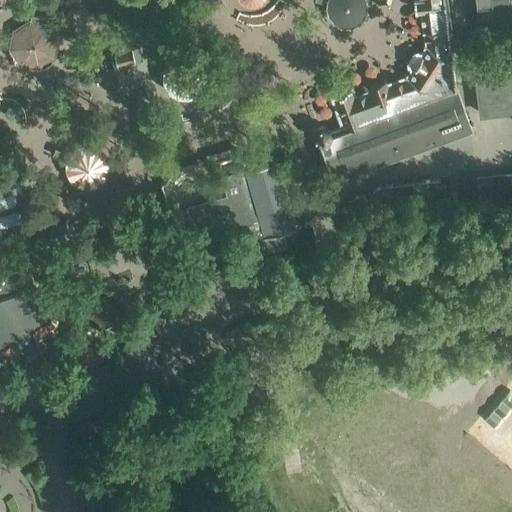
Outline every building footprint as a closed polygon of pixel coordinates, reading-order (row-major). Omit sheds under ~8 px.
[(312,135),(317,137),(321,149),(329,171),(332,179),(470,128),(455,86),(443,0),(413,0),(415,9),(420,8),(424,43),(419,51),(416,49),(412,52),(407,60),(406,66),(408,67),(403,74),(387,80),(385,74),(362,83),(365,91),(352,95),(349,87),(330,94),(340,121),(333,124),(332,119),(323,122),(319,121),(314,122),(311,125),(310,130),(312,135)] [(354,28),(371,0),(370,0),(327,0),(322,9),(354,28)] [(511,0),(474,0),(478,31),(511,26),(511,58),(474,64),(476,78),(481,113),(490,112),(505,110),(511,108),(511,0)] [(18,62),(19,64),(38,68),(42,65),(43,66),(52,61),(51,60),(55,57),(59,38),(48,22),(47,21),(48,17),(31,14),(30,18),(29,18),(13,28),(8,48),(10,49),(9,50),(14,57),(17,63),(18,62)] [(140,46),(114,51),(117,65),(143,59),(140,46)] [(172,51),(159,82),(195,97),(208,66),(172,51)] [(139,107),(137,107),(140,119),(151,116),(149,104),(143,106),(143,104),(139,105),(139,107)] [(65,143),(66,182),(106,181),(105,141),(65,143)] [(202,153),(204,160),(241,150),(239,143),(202,153)] [(329,171),(321,149),(317,151),(324,172),(329,171)] [(284,187),(276,159),(245,167),(221,174),(226,193),(186,204),(187,207),(179,209),(174,210),(180,230),(184,247),(199,242),(236,232),(243,256),(286,244),(282,230),(295,226),(291,213),(284,187)] [(5,177),(0,176),(0,225),(2,233),(20,224),(17,216),(21,212),(19,205),(14,203),(13,199),(16,194),(13,188),(8,186),(5,177)] [(0,348),(14,339),(20,348),(36,336),(32,328),(51,315),(32,287),(35,286),(25,252),(10,257),(9,253),(8,249),(0,251),(0,348)] [(118,311),(93,290),(80,306),(105,326),(118,311)] [(158,317),(135,327),(142,342),(157,336),(171,329),(165,314),(158,317)] [(156,399),(151,385),(138,390),(143,404),(156,399)] [(511,405),(511,392),(510,390),(483,420),(492,428),(511,405)] [(187,422),(167,428),(183,476),(222,464),(216,446),(207,416),(187,422)] [(284,483),(281,460),(277,460),(267,462),(270,484),(284,483)]
